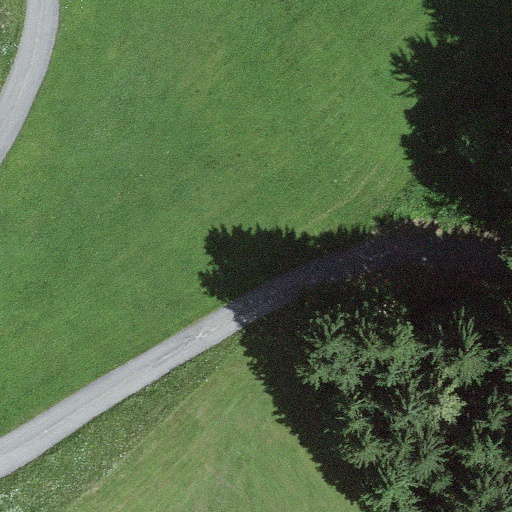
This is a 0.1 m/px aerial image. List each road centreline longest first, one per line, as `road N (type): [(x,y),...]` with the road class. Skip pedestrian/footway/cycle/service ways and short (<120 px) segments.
road 1 (unclassified): [(511,265),(411,249),(308,285),(0,465)]
road 2 (unclassified): [(0,127),(33,73),(43,0)]
